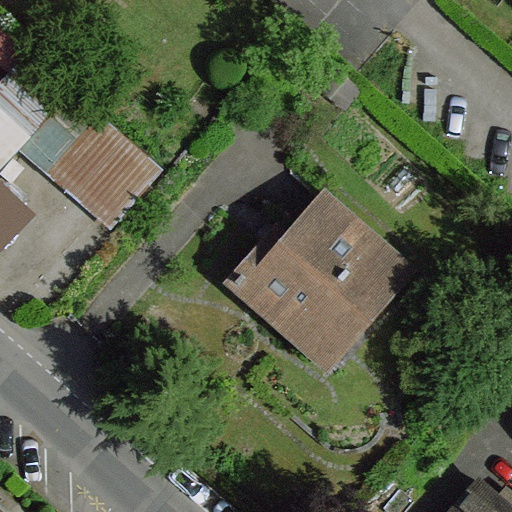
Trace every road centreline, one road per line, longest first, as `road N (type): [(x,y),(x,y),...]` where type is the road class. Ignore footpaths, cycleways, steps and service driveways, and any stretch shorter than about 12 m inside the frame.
road 1 (tertiary): [(159,511),(0,372)]
road 2 (residential): [(379,0),(511,118)]
